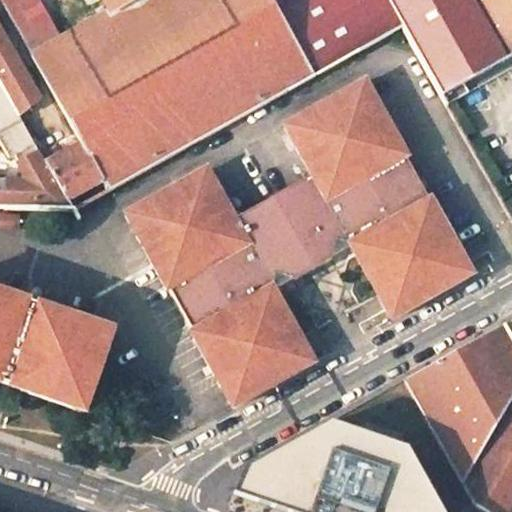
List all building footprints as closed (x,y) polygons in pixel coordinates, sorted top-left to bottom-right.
[(40,0),(0,0),(31,55),(62,38),(40,0)] [(314,75),(270,0),(103,0),(109,12),(62,38),(31,55),(82,143),(102,181),(108,191),(182,149),(314,75)] [(270,0),(314,75),(402,26),(386,0),(270,0)] [(511,55),(511,0),(386,0),(402,26),(441,96),(511,55)] [(39,99),(0,30),(0,81),(19,115),(39,99)] [(208,169),(128,214),(173,294),(191,326),(237,406),(317,361),(277,291),(298,279),(332,260),(354,248),(394,318),(474,273),(411,161),(366,80),(285,126),(307,164),(313,174),(305,179),(242,214),(236,218),(230,206),(208,169)] [(19,115),(0,81),(0,143),(10,160),(15,157),(14,156),(35,144),(19,115)] [(102,181),(82,143),(46,164),(57,182),(67,201),(102,181)] [(0,207),(41,209),(73,210),(67,201),(57,182),(46,164),(35,144),(14,156),(15,157),(24,172),(23,183),(8,182),(6,199),(0,198),(0,207)] [(307,164),(299,168),(305,179),(313,174),(307,164)] [(230,206),(236,218),(242,214),(236,203),(230,206)] [(18,215),(0,214),(0,226),(18,227),(18,215)] [(110,332),(0,294),(0,385),(82,414),(110,332)] [(511,511),(511,343),(502,326),(404,381),(433,433),(476,509),(481,511),(511,511)] [(245,470),(233,494),(284,511),(440,511),(407,450),(329,423),(245,470)]
